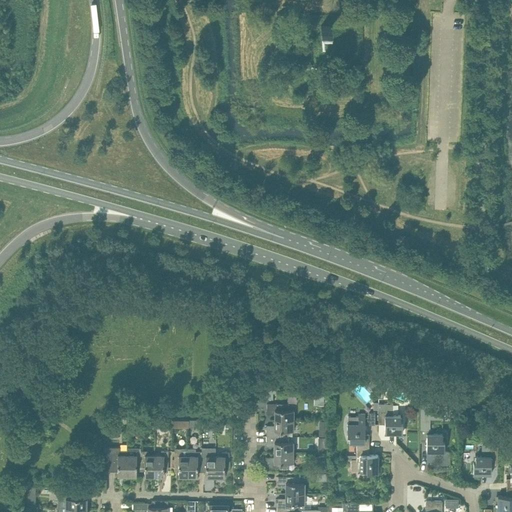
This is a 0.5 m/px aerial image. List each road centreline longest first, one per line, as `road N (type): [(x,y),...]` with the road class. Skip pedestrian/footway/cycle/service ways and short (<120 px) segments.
road 1 (secondary): [(152,217),(381,295),(511,351)]
road 2 (secondary): [(511,333),(245,227)]
road 3 (secondary): [(245,227),(150,145),(136,118),(119,0)]
road 4 (secondary): [(245,227),(0,160)]
road 5 (secondary): [(94,0),(98,42),(89,80),(51,124),(0,139)]
road 6 (secondary): [(0,260),(17,239),(45,225),(152,217)]
road 7 (secondary): [(0,178),(152,217)]
